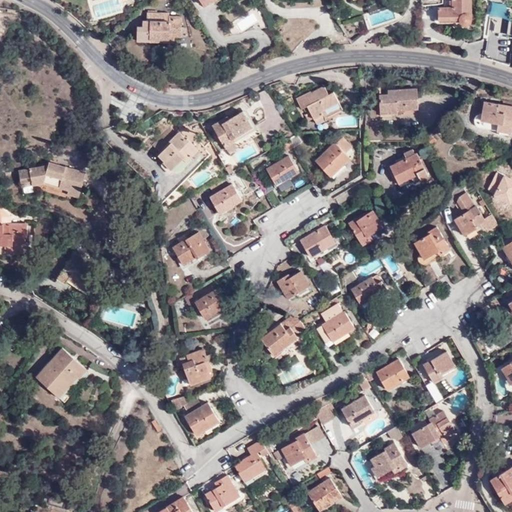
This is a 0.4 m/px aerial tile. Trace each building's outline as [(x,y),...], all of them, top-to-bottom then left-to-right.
[(468,22),(469,0),(448,0),(449,3),(447,7),(436,6),(436,20),(457,21),(457,23),(460,27),(464,26),(467,25),(468,22)] [(136,38),(150,38),(151,35),(168,35),(169,32),(173,32),(180,32),(180,25),(181,15),(169,15),(169,11),(147,10),(146,17),(141,17),(141,23),(137,23),(136,38)] [(151,35),(150,38),(150,40),(173,40),(173,32),(169,32),(168,35),(151,35)] [(325,114),(329,118),(344,108),(334,92),(330,94),(325,87),(316,92),(313,90),(299,98),(305,108),(309,105),(313,112),(317,118),(317,119),(325,114)] [(417,89),(397,89),(398,93),(390,93),(381,93),(382,113),(399,113),(399,109),(418,109),(417,89)] [(511,117),(511,101),(500,100),(499,105),(481,102),(478,120),(499,124),(497,132),(507,134),(510,118),(511,117)] [(214,123),(226,145),(236,140),(239,144),(257,134),(244,110),(224,121),(222,118),(214,123)] [(317,118),(313,112),(308,114),(312,120),(317,118)] [(320,123),(329,118),(325,114),(317,119),(320,123)] [(172,138),(179,130),(173,124),(155,142),(163,151),(173,140),(172,138)] [(180,129),(179,130),(172,138),(173,140),(163,151),(161,153),(166,158),(164,160),(172,169),(188,153),(193,158),(202,149),(189,136),(188,137),(180,129)] [(299,138),(295,131),(289,135),(293,142),(299,138)] [(286,146),(293,142),(289,135),(282,139),(286,146)] [(342,139),(336,145),(344,154),(351,148),(342,139)] [(236,140),(226,145),(230,152),(241,146),(239,144),(236,140)] [(344,154),(336,145),(334,142),(315,160),(328,174),(339,164),(341,166),(349,160),(344,154)] [(428,176),(414,153),(412,153),(411,151),(404,154),(406,157),(390,166),(399,183),(416,175),(420,181),(428,176)] [(299,173),(287,156),(265,168),(276,186),(299,173)] [(30,180),(31,184),(43,182),(68,189),(67,194),(79,197),(86,171),(49,160),(48,164),(18,169),(20,181),(30,180)] [(241,201),(230,184),(209,196),(218,211),(225,207),(227,210),(241,201)] [(274,207),(280,203),(274,193),(268,197),(274,207)] [(485,218),(476,203),(455,217),(466,234),(478,226),(477,223),(485,218)] [(372,238),(369,233),(383,225),(374,210),(358,219),(356,216),(347,221),(362,244),(372,238)] [(13,252),(28,251),(27,239),(28,239),(27,219),(0,220),(0,241),(12,241),(13,252)] [(335,242),(324,224),(300,238),(312,256),(335,242)] [(449,249),(436,228),(426,233),(427,235),(414,244),(422,260),(441,250),(443,253),(449,249)] [(208,246),(198,229),(172,244),(181,259),(194,251),(195,254),(208,246)] [(511,242),(503,248),(511,262),(511,242)] [(69,285),(72,280),(74,277),(85,284),(82,288),(89,292),(101,273),(88,265),(89,261),(74,252),(68,262),(67,264),(59,275),(57,277),(69,285)] [(48,267),(59,275),(67,264),(68,262),(56,254),(48,267)] [(310,286),(302,271),(288,278),(286,275),(278,280),(288,298),(310,286)] [(356,280),(351,272),(344,277),(345,287),(356,280)] [(382,284),(376,275),(351,289),(359,302),(368,297),(370,300),(388,289),(384,283),(382,284)] [(85,284),(74,277),(72,280),(82,288),(85,284)] [(226,305),(216,290),(196,302),(205,318),(226,305)] [(135,293),(122,292),(121,301),(135,302),(135,293)] [(321,314),(326,323),(328,327),(323,330),(330,342),(354,328),(345,313),(343,314),(337,305),(321,314)] [(295,333),(304,325),(302,321),(289,316),(261,338),(274,354),(298,336),(295,333)] [(511,342),(507,334),(497,341),(501,349),(511,342)] [(82,366),(62,347),(38,374),(58,393),(82,366)] [(183,362),(191,384),(201,380),(200,376),(209,373),(205,361),(213,358),(211,353),(206,355),(204,348),(188,354),(190,359),(183,362)] [(454,363),(446,349),(424,362),(434,381),(443,375),(440,371),(454,363)] [(421,362),(417,357),(412,361),(415,366),(421,362)] [(398,358),(376,372),(388,389),(409,376),(398,358)] [(511,360),(501,367),(511,382),(511,360)] [(364,372),(366,376),(370,381),(376,377),(370,368),(364,372)] [(371,386),(366,379),(359,383),(363,391),(371,386)] [(170,400),(174,410),(187,402),(183,395),(170,400)] [(365,395),(342,408),(353,427),(364,421),(362,419),(375,411),(365,395)] [(184,406),(198,398),(197,396),(187,402),(183,404),(184,406)] [(201,404),(198,398),(184,406),(188,412),(185,415),(196,434),(219,421),(208,401),(201,404)] [(335,417),(328,405),(315,413),(322,424),(335,417)] [(458,432),(444,409),(429,417),(431,421),(412,432),(421,447),(441,436),(439,432),(442,430),(448,438),(458,432)] [(318,424),(304,433),(311,444),(326,436),(318,424)] [(403,436),(396,425),(387,431),(391,438),(394,437),(396,440),(403,436)] [(311,444),(304,433),(296,438),(296,439),(282,448),(291,464),(305,456),(308,461),(317,455),(311,444)] [(247,447),(251,454),(234,464),(243,479),(251,474),(253,476),(267,468),(257,452),(265,446),(260,439),(247,447)] [(406,464),(393,442),(384,447),(386,449),(371,458),(374,465),(371,467),(377,476),(392,468),(394,472),(406,464)] [(320,478),(330,471),(327,466),(316,473),(320,478)] [(511,466),(491,480),(505,504),(511,499),(511,466)] [(227,473),(215,481),(217,486),(206,492),(214,505),(221,501),(223,505),(240,495),(227,473)] [(341,495),(329,477),(307,491),(319,510),(341,495)] [(193,511),(183,496),(157,511),(193,511)] [(296,500),(288,504),(293,511),(301,511),(302,511),(296,500)] [(217,509),(223,505),(221,501),(214,505),(217,509)]
